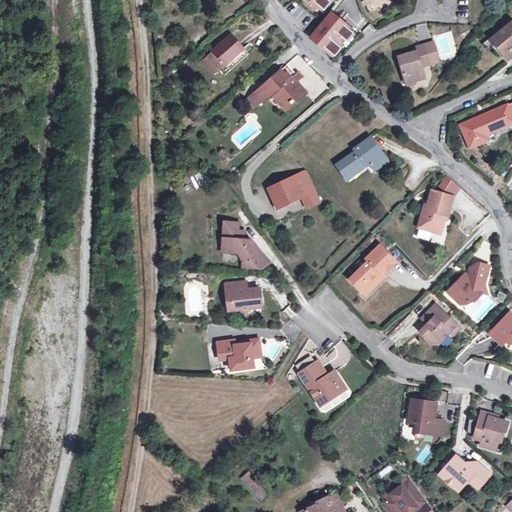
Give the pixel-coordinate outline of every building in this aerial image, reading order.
[(327,57),(355,26),(327,0),(322,0),(297,28),(327,57)] [(511,20),(489,38),(502,54),(508,49),(511,52),(511,50),(511,20)] [(221,71),(225,76),(249,54),(232,35),(208,56),(221,71)] [(420,62),(421,66),(438,61),(433,42),(423,44),(428,60),(420,62)] [(424,77),(421,66),(420,62),(428,60),(423,44),(415,47),(417,51),(398,56),(406,83),(424,77)] [(508,49),(502,54),(507,60),(511,56),(511,50),(511,52),(508,49)] [(221,71),(208,56),(201,62),(214,77),(221,71)] [(291,80),(297,75),(288,65),(273,77),(276,81),(269,86),(271,90),(267,93),(261,87),(255,92),(261,99),(265,96),(268,99),(274,93),(286,107),(294,100),(305,92),(297,83),(296,82),(294,84),(291,80)] [(296,82),(297,83),(303,77),(299,72),(297,75),(291,80),(294,84),(296,82)] [(276,81),(273,77),(272,77),(271,76),(261,85),(261,87),(267,93),(271,90),(269,86),(276,81)] [(262,100),(261,99),(255,92),(248,98),(255,107),(262,100)] [(307,95),(305,92),(294,100),(297,104),(307,95)] [(511,120),(511,115),(507,104),(460,124),(470,147),(481,142),(479,136),(485,134),(507,124),(507,123),(511,120)] [(370,162),(375,170),(387,162),(370,138),(355,149),(356,151),(337,165),(347,179),(370,162)] [(291,197),(292,201),(301,196),(306,208),(320,201),(306,171),(269,187),(276,203),(291,197)] [(278,207),(292,201),(291,197),(276,203),(278,207)] [(411,235),(425,239),(426,236),(430,236),(434,237),(438,224),(441,224),(448,206),(426,199),(421,214),(418,213),(411,235)] [(262,267),(267,263),(250,240),(243,239),(244,231),(237,231),(238,223),(224,222),(222,250),(238,252),(243,259),(243,266),(262,267)] [(477,254),(486,259),(493,246),(485,241),(477,254)] [(367,285),(372,285),(379,279),(377,276),(379,274),(380,275),(394,262),(377,245),(364,258),(367,261),(348,279),(359,290),(365,283),(367,285)] [(489,263),(478,261),(476,269),(474,276),(470,275),(465,279),(462,275),(448,290),(452,295),(460,302),(468,301),(479,290),(483,291),(487,292),(485,279),(489,263)] [(474,276),(476,269),(469,267),(468,272),(465,271),(462,275),(465,279),(470,275),(474,276)] [(250,292),(246,289),(246,282),(225,284),(227,311),(240,309),(245,314),(250,308),(253,303),(260,303),(259,288),(254,289),(250,292)] [(365,283),(359,290),(363,294),(372,285),(367,285),(365,283)] [(468,301),(475,300),(483,291),(479,290),(468,301)] [(426,319),(424,321),(418,327),(432,341),(439,342),(449,330),(453,334),(460,326),(432,301),(421,314),(426,319)] [(490,330),(493,332),(490,336),(497,343),(501,338),(506,342),(511,342),(511,318),(506,313),(490,330)] [(253,367),(252,358),(259,348),(258,338),(242,340),(242,343),(238,344),(233,345),(232,340),(216,342),(218,359),(228,358),(230,370),(253,367)] [(259,348),(252,358),(260,357),(259,348)] [(334,371),(329,374),(326,376),(320,367),(316,361),(299,372),(320,404),(345,388),(334,371)] [(326,376),(329,374),(323,365),(320,367),(326,376)] [(408,421),(416,422),(415,427),(424,429),(424,432),(442,434),(444,419),(434,418),(436,401),(411,398),(408,421)] [(491,413),(482,410),(474,437),(482,440),(481,445),(489,447),(494,444),(496,439),(498,440),(499,438),(501,429),(504,430),(506,431),(508,421),(498,418),(490,416),(491,413)] [(498,440),(496,439),(494,444),(489,447),(496,449),(498,440)] [(478,488),(485,480),(481,477),(487,470),(477,462),(467,462),(464,464),(455,456),(439,473),(456,488),(460,488),(467,481),(470,480),(478,488)] [(260,501),(268,494),(250,470),(241,477),(260,501)] [(491,474),(487,470),(481,477),(485,480),(491,474)] [(384,503),(390,511),(401,511),(404,510),(405,511),(410,511),(424,502),(408,480),(390,493),(393,496),(384,503)] [(345,491),(336,496),(339,503),(348,498),(345,491)] [(342,511),(339,503),(336,496),(301,511),(342,511)]
